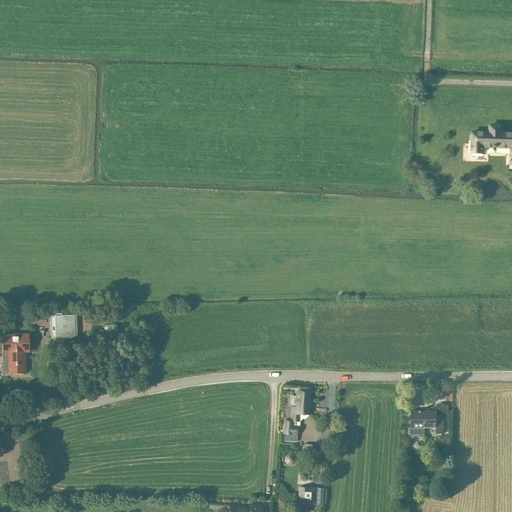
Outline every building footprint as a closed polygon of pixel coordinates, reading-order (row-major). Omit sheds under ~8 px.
[(511,169),(511,134),(501,134),(501,126),(490,126),(489,133),(472,133),(471,154),(483,154),(483,147),(511,148),(510,169),(511,169)] [(79,337),(79,336),(75,336),(74,315),(78,315),(78,314),(59,315),(59,313),(58,313),(58,314),(53,314),(53,313),(52,313),(52,315),(47,315),(47,316),(52,316),(53,337),(48,337),(48,338),(53,338),(79,337)] [(3,335),(4,353),(4,373),(25,373),(24,352),(28,352),(28,334),(3,335)] [(284,420),(283,434),(283,442),(297,442),(297,436),(298,427),(299,426),(299,422),(302,419),(305,419),(308,416),(308,415),(310,392),(297,391),(296,397),(290,397),(290,407),(291,407),(291,414),(290,414),(289,421),(284,420)] [(424,428),(425,428),(436,428),(436,434),(443,434),(443,415),(436,415),(436,411),(411,411),(411,428),(409,428),(409,435),(410,435),(423,435),(424,435),(424,428)] [(298,487),(297,504),(316,505),(317,488),(298,487)]
